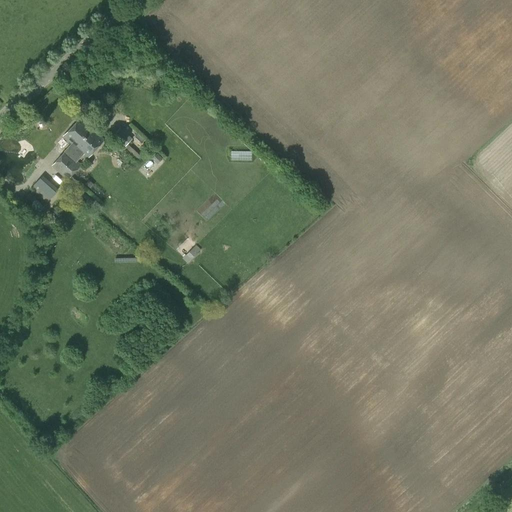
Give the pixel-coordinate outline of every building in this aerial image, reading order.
[(25,129),(33,121),(29,116),(20,124),(25,129)] [(72,144),(52,166),(60,173),(67,179),(61,186),(68,193),(78,183),(71,176),(80,165),(76,161),(82,154),(87,159),(104,140),(92,129),(80,118),(63,136),(72,144)] [(120,128),(113,135),(125,146),(131,139),(120,128)] [(157,153),(152,158),(156,162),(161,157),(157,153)] [(41,177),(30,188),(34,192),(45,180),(41,177)] [(197,243),(183,256),(188,261),(202,248),(197,243)]
